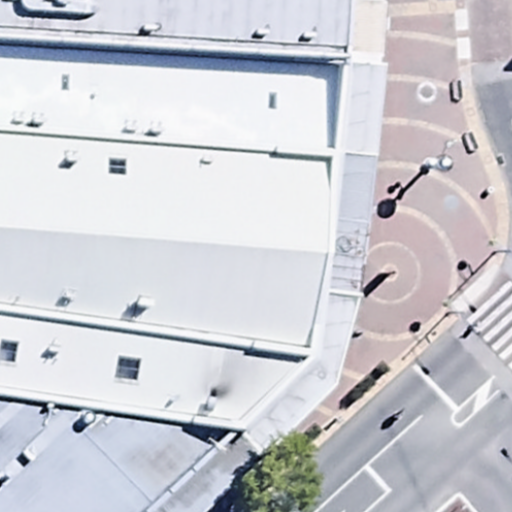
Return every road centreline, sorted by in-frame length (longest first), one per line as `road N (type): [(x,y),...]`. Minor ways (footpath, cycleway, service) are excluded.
road 1 (secondary): [(511,343),(394,460)]
road 2 (unclassified): [(511,147),(495,106),(482,0)]
